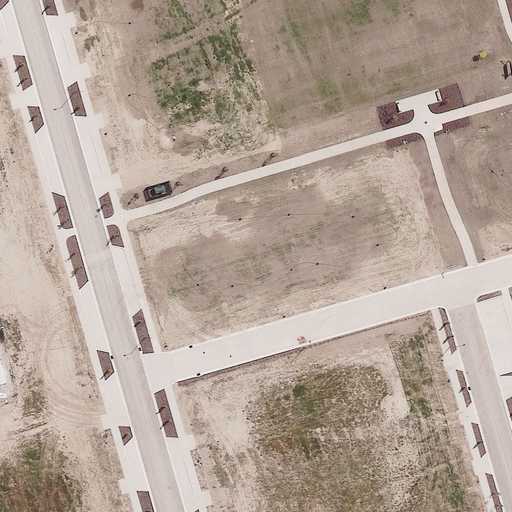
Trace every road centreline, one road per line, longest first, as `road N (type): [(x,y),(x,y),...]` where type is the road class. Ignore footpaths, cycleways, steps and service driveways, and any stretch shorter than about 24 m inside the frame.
road 1 (residential): [(133,377),(24,0)]
road 2 (residential): [(133,377),(454,287)]
road 3 (residential): [(454,287),(511,483)]
road 4 (residential): [(171,511),(133,377)]
